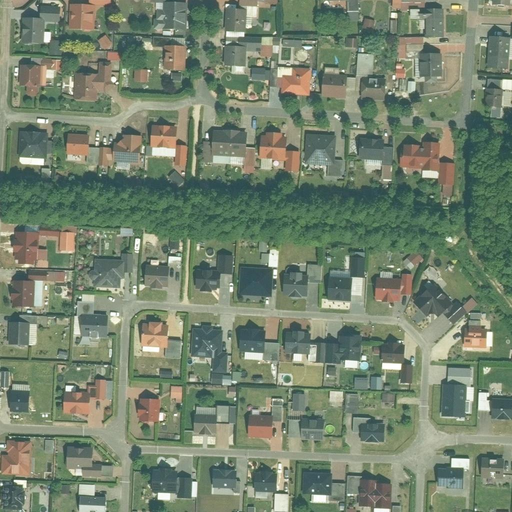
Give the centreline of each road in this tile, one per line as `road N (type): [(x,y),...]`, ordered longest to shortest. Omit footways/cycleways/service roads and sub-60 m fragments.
road 1 (residential): [(424,439),(424,344),(406,325),(141,305),(125,319),(118,433)]
road 2 (residential): [(471,0),(459,120),(228,110),(204,97)]
road 3 (residential): [(127,448),(415,456)]
road 4 (residential): [(204,97),(137,107),(113,122),(1,116)]
